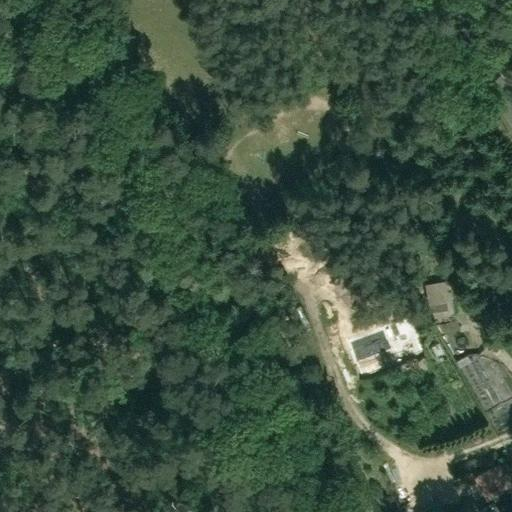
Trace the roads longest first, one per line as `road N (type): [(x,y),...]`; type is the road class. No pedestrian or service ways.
road 1 (track): [(362,511),(66,0)]
road 2 (unclassified): [(511,107),(451,0)]
